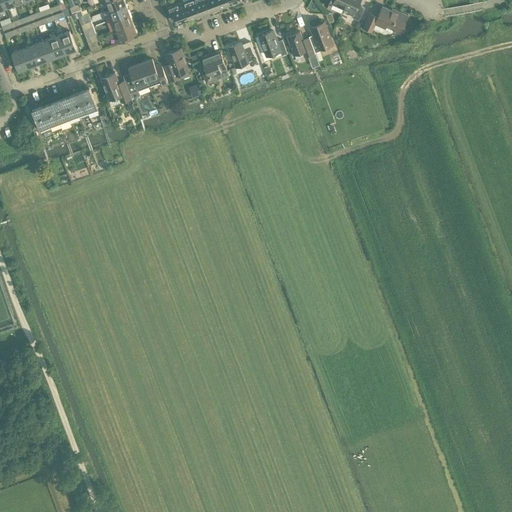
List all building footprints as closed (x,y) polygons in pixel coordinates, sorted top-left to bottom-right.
[(104,11),(126,3),(124,0),(104,0),(100,2),(104,11)] [(200,15),(194,0),(187,0),(184,2),(190,17),(193,16),(200,15)] [(210,10),(205,0),(194,0),(200,15),(207,11),(210,10)] [(220,7),(217,0),(205,0),(210,10),(213,9),(220,7)] [(343,9),(347,0),(326,0),(324,4),(331,7),(333,4),(343,9)] [(347,0),(343,9),(354,13),(352,17),(359,20),(365,7),(358,4),(360,0),(347,0)] [(184,2),(172,6),(166,8),(171,19),(176,17),(178,23),(180,22),(186,19),(190,17),(184,2)] [(107,21),(130,13),(126,3),(104,11),(107,21)] [(51,8),(52,12),(62,8),(60,4),(51,8)] [(404,25),(408,15),(400,11),(397,12),(383,5),(378,17),(370,13),(364,27),(372,31),(375,23),(385,28),(386,26),(393,29),(395,33),(399,32),(400,32),(401,31),(405,29),(404,25)] [(41,11),(43,16),(52,12),(51,8),(41,11)] [(31,15),(33,19),(43,16),(41,11),(31,15)] [(130,13),(107,21),(111,30),(117,28),(133,22),(130,13)] [(22,18),(23,23),(33,19),(31,15),(22,18)] [(12,22),(14,26),(23,23),(22,18),(12,22)] [(314,35),(309,37),(311,41),(315,52),(320,51),(319,48),(333,43),(325,21),(311,26),(314,35)] [(4,30),(14,26),(12,22),(2,26),(4,30)] [(133,22),(117,28),(120,38),(116,39),(118,43),(133,38),(132,34),(137,32),(133,22)] [(60,34),(67,53),(77,49),(70,30),(60,34)] [(282,55),(288,53),(282,39),(277,41),(273,30),(259,35),(267,55),(280,51),(282,55)] [(311,41),(309,37),(303,39),(300,30),(296,32),(294,31),(292,32),(291,34),(287,35),(294,54),(302,51),(304,57),(309,55),(315,52),(311,41)] [(51,38),(58,56),(67,53),(60,34),(51,38)] [(41,41),(48,60),(58,56),(51,38),(41,41)] [(32,45),(39,63),(48,60),(41,41),(32,45)] [(247,68),(259,63),(251,41),(242,44),(241,42),(228,47),(236,67),(245,63),(247,68)] [(22,49),(29,67),(39,63),(32,45),(22,49)] [(179,73),(189,70),(180,48),(166,53),(171,66),(166,69),(170,81),(180,77),(179,73)] [(29,67),(22,49),(12,52),(19,71),(29,67)] [(216,74),(227,69),(220,50),(201,57),(207,71),(205,71),(203,74),(206,81),(209,83),(216,80),(217,77),(216,74)] [(196,54),(190,56),(193,62),(199,60),(196,54)] [(148,82),(149,86),(161,81),(163,86),(169,83),(162,65),(156,67),(153,58),(141,63),(148,82)] [(138,90),(149,86),(148,82),(141,63),(129,67),(132,76),(125,79),(130,93),(138,90)] [(121,102),(131,98),(125,82),(120,85),(115,72),(101,77),(110,99),(119,96),(121,102)] [(198,84),(189,87),(193,98),(202,94),(198,84)] [(79,88),(88,111),(95,108),(96,110),(98,109),(90,86),(86,88),(85,86),(79,88)] [(71,94),(79,117),(81,116),(80,114),(88,111),(79,88),(73,90),(74,92),(71,94)] [(61,95),(69,118),(77,116),(77,118),(79,117),(71,94),(67,95),(67,93),(61,95)] [(52,101),(61,124),(62,123),(61,121),(69,118),(61,95),(54,98),(55,100),(52,101)] [(170,109),(177,107),(175,99),(168,101),(170,109)] [(42,103),(51,125),(57,123),(58,125),(61,124),(52,101),(49,102),(48,100),(42,103)] [(51,125),(42,103),(36,105),(37,106),(33,108),(42,131),(44,131),(43,128),(51,125)] [(29,106),(25,108),(31,124),(35,122),(29,106)]
